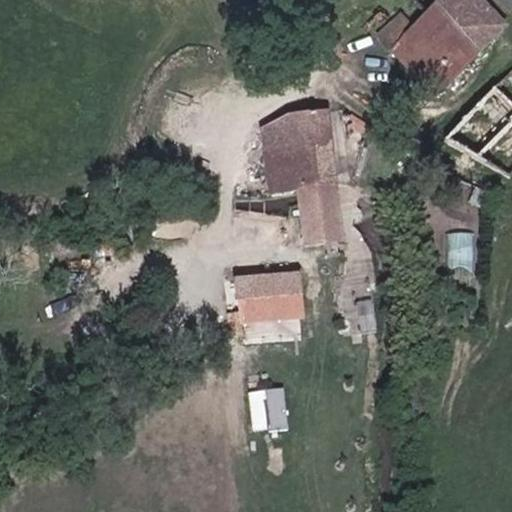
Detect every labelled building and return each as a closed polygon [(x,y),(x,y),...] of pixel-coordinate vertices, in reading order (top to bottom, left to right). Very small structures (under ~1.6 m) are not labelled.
[(511,27),(486,0),(418,0),(434,15),(409,37),(399,27),(387,38),(430,79),(424,85),(434,94),(439,89),(446,96),(511,33),(511,27)] [(511,76),(507,72),(446,131),(510,184),(511,181),(511,76)] [(359,242),(350,122),(292,120),(268,134),(269,147),(260,148),(262,164),(246,166),(251,194),(311,177),(321,245),(359,242)] [(294,211),(223,221),(232,344),(253,343),(302,341),(296,278),(300,277),(294,211)] [(289,388),(251,389),(252,430),(290,429),(289,388)]
